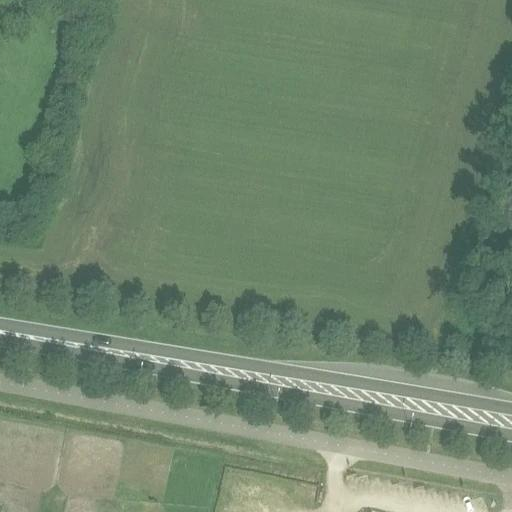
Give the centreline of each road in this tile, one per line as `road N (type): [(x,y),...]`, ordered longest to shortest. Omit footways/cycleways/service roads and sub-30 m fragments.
road 1 (unclassified): [(511,479),(0,382)]
road 2 (primary): [(511,426),(0,333)]
